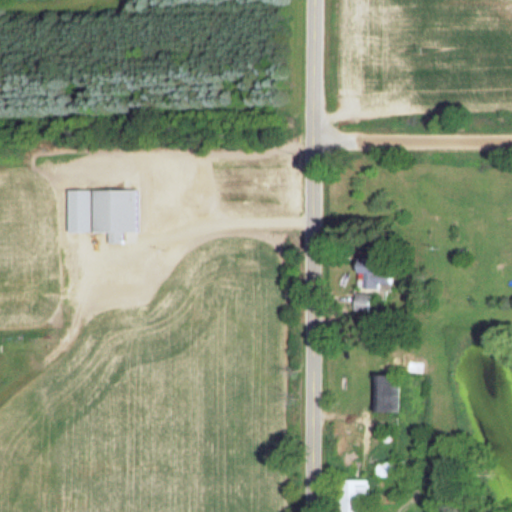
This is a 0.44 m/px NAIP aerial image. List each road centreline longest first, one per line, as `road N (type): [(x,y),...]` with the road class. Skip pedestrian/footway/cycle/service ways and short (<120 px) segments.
road 1 (tertiary): [(309,511),(313,0)]
road 2 (residential): [(511,142),(313,141)]
